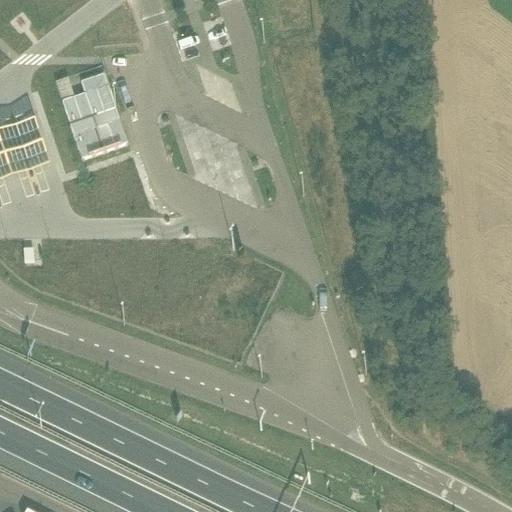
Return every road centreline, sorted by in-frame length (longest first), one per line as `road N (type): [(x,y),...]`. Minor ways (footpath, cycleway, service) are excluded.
road 1 (motorway): [(263,511),(0,384)]
road 2 (motorway): [(0,433),(160,511)]
